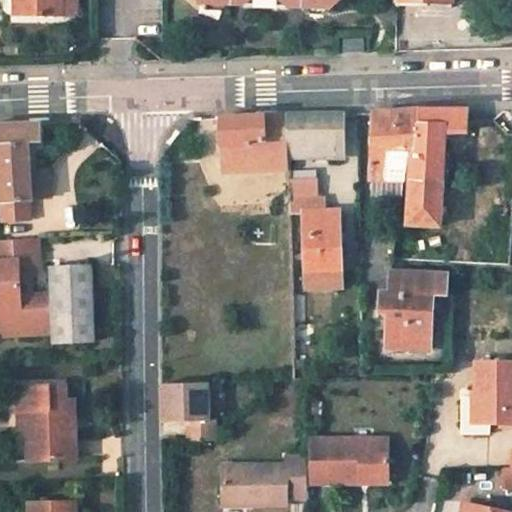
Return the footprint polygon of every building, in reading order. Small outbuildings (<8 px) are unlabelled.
[(21,0),(22,16),(61,17),(61,0),(21,0)] [(303,0),(301,2),(308,10),(321,10),(331,3),(327,0),(303,0)] [(373,193),(403,192),(408,192),(409,143),(415,143),(418,109),(387,110),(374,111),(371,183),(373,183),(373,193)] [(408,192),(407,223),(440,224),(445,132),(469,132),(470,109),(418,109),(415,143),(409,143),(408,192)] [(344,147),(344,112),(337,113),(287,115),(288,147),(344,147)] [(248,117),(220,118),(222,172),(289,169),(288,147),(287,115),(248,117)] [(40,141),(40,123),(0,124),(0,211),(1,221),(29,218),(28,201),(32,201),(31,198),(30,179),(27,142),(40,141)] [(56,177),(30,179),(31,198),(58,195),(56,177)] [(290,215),(303,214),(306,272),(333,271),(332,243),(341,243),(340,209),(326,210),(325,195),(297,197),(297,192),(290,193),(290,215)] [(38,261),(37,239),(0,241),(0,317),(9,317),(10,336),(51,334),(52,344),(94,343),(91,266),(49,267),(50,295),(30,296),(29,273),(28,261),(38,261)] [(342,271),(341,243),(332,243),(333,271),(342,271)] [(39,272),(38,261),(28,261),(29,273),(39,272)] [(389,311),(388,350),(411,350),(411,341),(432,341),(433,298),(446,298),(446,275),(391,273),(390,296),(382,296),(382,311),(389,311)] [(9,317),(0,317),(0,336),(10,336),(9,317)] [(296,367),(307,367),(306,347),(295,347),(296,367)] [(511,360),(491,360),(476,360),(475,396),(462,396),(462,433),(490,433),(491,423),(511,423),(511,360)] [(208,383),(164,384),(164,407),(165,422),(188,422),(189,442),(216,441),(215,420),(208,420),(208,383)] [(18,388),(18,412),(26,411),(27,429),(27,458),(74,457),(73,401),(66,401),(65,387),(18,388)] [(26,411),(18,412),(19,430),(27,429),(26,411)] [(308,484),(361,483),(361,478),(387,477),(388,440),(362,440),(308,440),(308,457),(308,461),(308,464),(308,474),(308,478),(308,484)] [(308,474),(308,464),(308,461),(308,457),(287,457),(285,457),(285,462),(285,464),(223,465),(223,506),(286,506),(286,498),(309,498),(308,484),(308,478),(308,474)]
